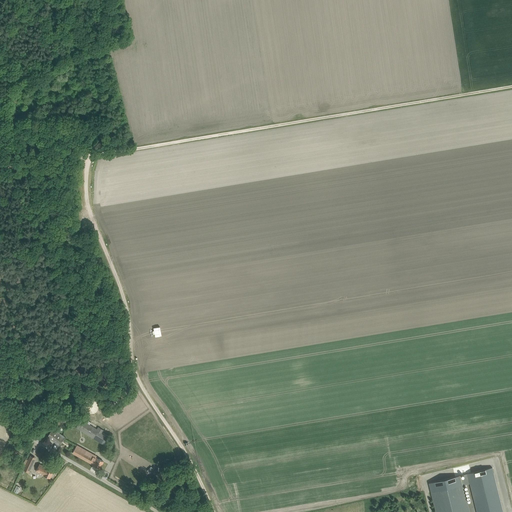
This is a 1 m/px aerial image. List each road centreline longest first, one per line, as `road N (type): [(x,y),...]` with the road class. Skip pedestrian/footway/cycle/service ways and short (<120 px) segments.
road 1 (track): [(511,87),(108,150)]
road 2 (unclassified): [(156,511),(28,436)]
